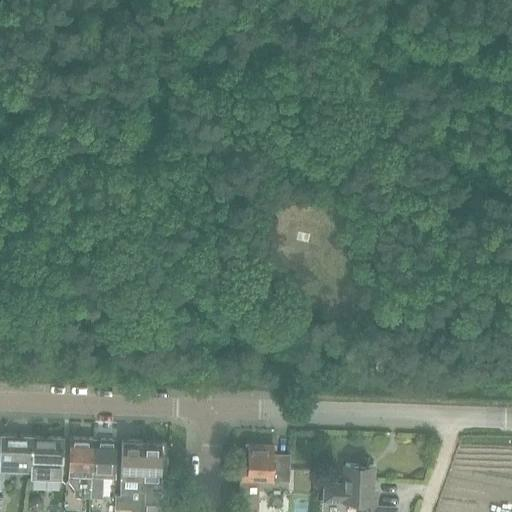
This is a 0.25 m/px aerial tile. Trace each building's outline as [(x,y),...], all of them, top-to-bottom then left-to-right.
[(0,435),(0,437),(0,470),(31,472),(31,459),(32,436),(0,435)] [(64,437),(32,436),(31,459),(31,472),(31,478),(62,480),(64,437)] [(69,437),(68,457),(67,480),(74,488),(73,496),(91,497),(93,438),(69,437)] [(116,439),(93,438),(91,497),(102,497),(103,474),(115,474),(116,439)] [(115,495),(115,508),(131,508),(131,500),(135,500),(135,503),(145,503),(145,501),(146,490),(140,490),(142,440),(122,439),(121,459),(120,495),(115,495)] [(162,441),(142,440),(140,490),(146,490),(145,501),(145,503),(160,504),(161,489),(151,489),(151,477),(161,477),(162,441)] [(239,511),(259,511),(260,479),(289,480),(290,454),(274,453),(274,445),(248,444),(247,463),(241,463),(239,511)] [(373,465),(345,464),(344,483),(324,482),(324,500),(364,502),(363,511),(395,511),(396,507),(376,507),(376,490),(372,490),(373,465)] [(288,511),(309,511),(311,487),(290,486),(288,511)]
